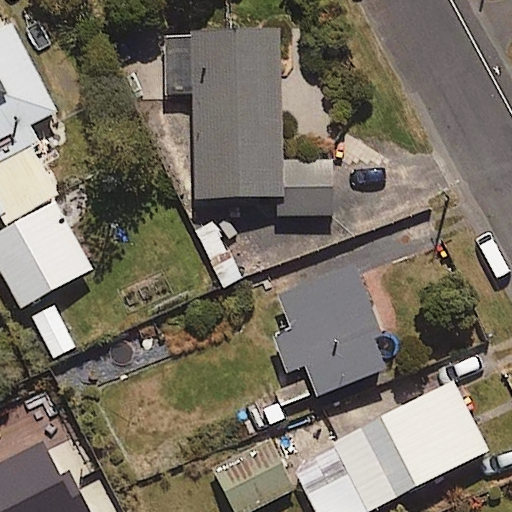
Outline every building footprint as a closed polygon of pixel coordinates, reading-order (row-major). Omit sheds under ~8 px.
[(0,221),(3,220),(5,224),(58,198),(24,128),(56,112),(14,24),(0,30),(0,221)] [(313,159),(285,161),(279,30),(167,36),(170,94),(192,92),(198,199),(275,196),(276,216),(334,214),(332,158),(313,159)] [(0,233),(0,266),(23,307),(92,269),(81,250),(55,203),(0,233)] [(129,311),(193,282),(183,260),(119,289),(129,311)] [(318,396),(392,367),(355,270),(282,298),(294,329),(275,336),(288,371),(306,364),(318,396)] [(52,359),(76,348),(56,305),(32,315),(52,359)] [(368,511),(489,451),(454,383),(293,464),(316,511),(368,511)] [(236,511),(247,511),(294,490),(273,446),(218,472),(236,511)]
